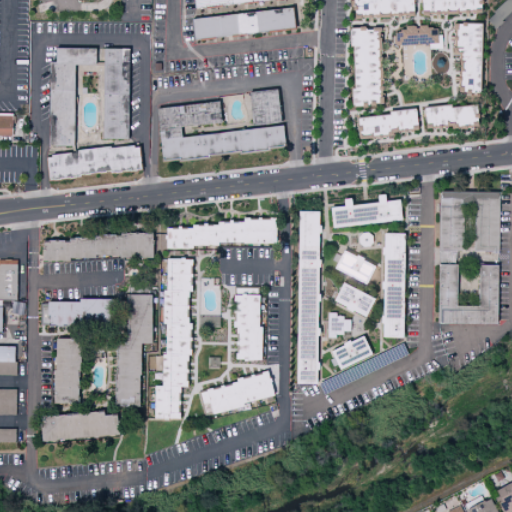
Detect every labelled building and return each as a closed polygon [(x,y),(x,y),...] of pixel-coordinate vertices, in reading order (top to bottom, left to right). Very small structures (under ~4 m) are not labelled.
[(416,11),(415,0),(355,0),(356,14),(416,11)] [(423,0),(424,11),(484,9),(483,0),(423,0)] [(511,0),(511,10),(501,21),(502,23),(496,29),(488,20),(494,14),(493,13),(506,0),(511,0)] [(297,27),(294,6),(194,19),(196,40),(297,27)] [(482,93),(484,23),(456,22),(455,54),(462,54),(461,93),(482,93)] [(395,44),(439,44),(439,26),(404,26),(404,32),(395,32),(395,44)] [(355,107),(381,106),(379,28),(353,29),(355,107)] [(50,145),(76,146),(77,65),(99,65),(99,48),(57,47),(57,61),(52,61),(50,145)] [(105,139),(125,139),(127,48),(106,48),(105,139)] [(250,92),(255,125),(283,122),(279,88),(250,92)] [(159,107),(164,160),(288,147),(286,126),(184,136),(183,126),(224,122),(222,101),(159,107)] [(427,107),(428,125),(479,123),(478,104),(427,107)] [(359,115),(360,137),(391,135),(390,129),(419,127),(418,111),(359,115)] [(0,115),(0,137),(13,138),(13,115),(0,115)] [(75,151),(76,153),(49,155),(51,178),(143,169),(141,144),(75,151)] [(500,192),(440,192),(440,263),(459,263),(459,257),(465,257),(465,240),(470,240),(470,232),(468,232),(468,224),(475,224),(475,251),(500,251),(500,192)] [(344,199),(351,198),(352,206),(379,203),(378,196),(386,195),(386,202),(400,200),(402,221),(334,229),(331,208),(345,207),(344,199)] [(299,211),(319,212),(319,226),(321,226),(321,234),(319,234),(319,261),(320,261),(320,268),(319,268),(318,294),(321,295),(320,302),(319,302),(318,329),(319,329),(319,336),(318,336),(317,363),(319,363),(319,370),(317,370),(317,384),(297,384),(299,211)] [(168,246),(278,245),(278,219),(245,219),(245,224),(168,224),(168,246)] [(362,233),(368,233),(372,236),(373,243),(369,248),(363,248),(359,245),(358,238),(362,233)] [(385,234),(385,248),(381,248),(381,255),(384,256),(384,261),(382,261),(382,270),(384,270),(384,282),(380,282),(380,289),(384,289),(384,316),(382,316),(381,338),(403,338),(405,235),(385,234)] [(45,237),(45,259),(155,258),(154,235),(45,237)] [(357,255),(364,259),(363,261),(376,267),(367,285),(335,269),(344,251),(357,257),(357,255)] [(156,419),(181,419),(181,387),(191,387),(190,258),(165,259),(167,385),(156,385),(156,419)] [(0,262),(18,262),(18,302),(6,302),(0,301),(0,262)] [(500,265),(482,264),(481,306),(459,306),(459,264),(441,264),(440,323),(499,324),(500,265)] [(344,283),(375,299),(365,318),(353,311),(352,313),(346,310),(347,308),(335,301),(344,283)] [(142,406),(143,344),(153,344),(153,322),(147,322),(147,309),(152,309),(152,294),(129,294),(129,337),(118,336),(118,406),(142,406)] [(264,360),(264,326),(261,326),(261,295),(237,295),(237,360),(264,360)] [(42,300),(42,327),(114,327),(114,300),(42,300)] [(329,313),(336,313),(336,317),(343,317),(344,320),(350,320),(350,332),(343,332),(343,336),(336,335),(336,339),(328,338),(329,313)] [(343,344),(350,341),(351,343),(363,337),(372,354),(341,370),(332,352),(344,346),(343,344)] [(57,404),(81,404),(80,338),(56,339),(57,404)] [(0,347),(14,347),(15,362),(0,361),(0,347)] [(0,362),(0,375),(17,375),(18,363),(0,362)] [(276,398),(270,374),(200,390),(204,407),(212,405),(214,413),(276,398)] [(0,390),(16,390),(16,415),(0,414),(0,390)] [(44,441),(122,435),(120,414),(107,415),(106,411),(42,417),(44,441)] [(0,429),(15,430),(15,443),(0,442),(0,429)] [(511,483),(511,511),(502,511),(496,500),(499,498),(497,491),(511,483)] [(490,499),(496,511),(468,511),(490,499)]
